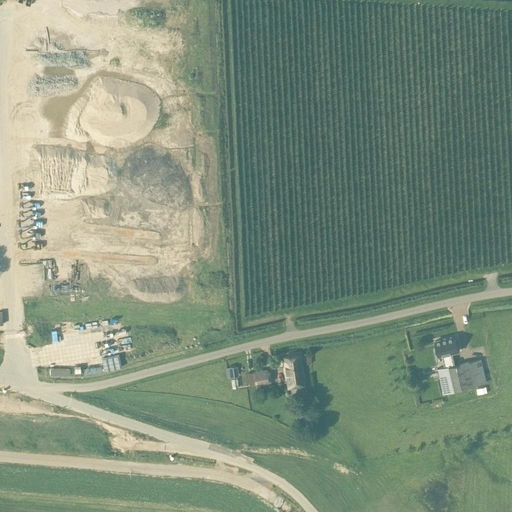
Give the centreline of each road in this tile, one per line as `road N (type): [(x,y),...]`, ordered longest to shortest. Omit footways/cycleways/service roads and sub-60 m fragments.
road 1 (unclassified): [(511,290),(92,387),(0,382)]
road 2 (unclassified): [(293,511),(265,491),(193,469),(0,456)]
